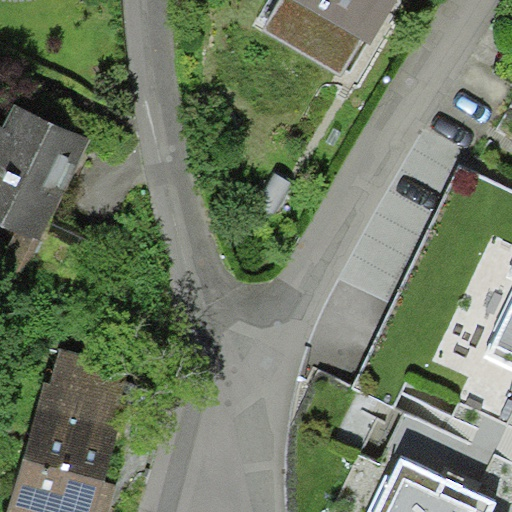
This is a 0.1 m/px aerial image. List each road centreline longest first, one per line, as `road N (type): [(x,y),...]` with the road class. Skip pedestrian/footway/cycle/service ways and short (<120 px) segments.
road 1 (residential): [(481,0),(235,385)]
road 2 (residential): [(137,0),(175,215),(235,385)]
road 3 (residential): [(235,385),(162,511)]
road 4 (residential): [(235,385),(259,511)]
